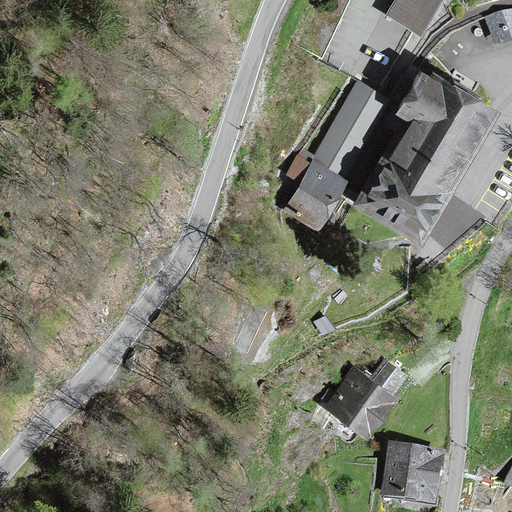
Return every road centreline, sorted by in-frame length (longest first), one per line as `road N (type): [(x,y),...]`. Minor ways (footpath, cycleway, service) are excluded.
road 1 (tertiary): [(276,0),(189,247),(130,329),(0,475)]
road 2 (residential): [(448,511),(459,392),(481,300),(511,237)]
